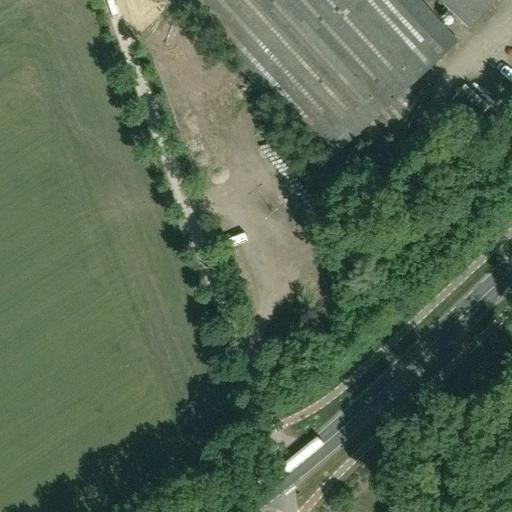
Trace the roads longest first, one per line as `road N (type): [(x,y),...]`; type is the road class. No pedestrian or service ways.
road 1 (unclassified): [(283,477),(109,0)]
road 2 (primary): [(283,477),(511,271)]
